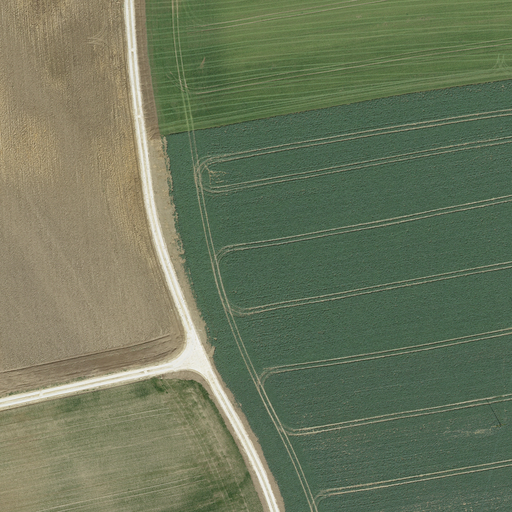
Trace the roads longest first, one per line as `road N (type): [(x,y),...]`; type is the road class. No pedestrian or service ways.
road 1 (track): [(128,0),(149,203),(199,356)]
road 2 (track): [(199,356),(0,403)]
road 3 (track): [(272,511),(199,356)]
